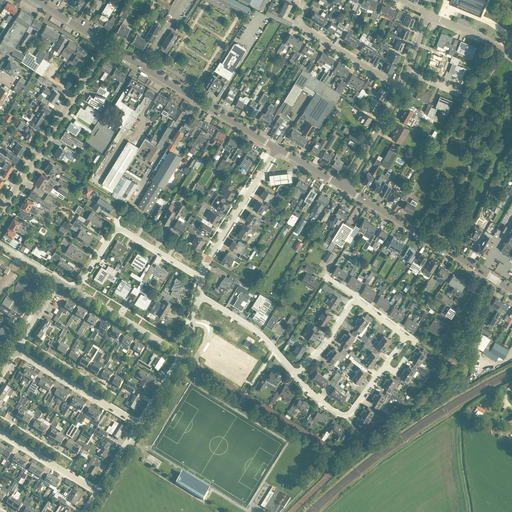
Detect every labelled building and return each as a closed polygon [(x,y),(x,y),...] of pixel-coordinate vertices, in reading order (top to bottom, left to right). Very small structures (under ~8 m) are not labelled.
[(67,0),(67,1),(67,2),(70,4),(71,3),(75,6),(75,7),(77,8),(78,8),(83,0),(67,0)] [(167,16),(173,5),(163,0),(161,0),(158,7),(163,9),(161,13),(167,16)] [(235,0),(218,0),(248,15),(251,8),(235,0)] [(366,8),(368,6),(370,0),(362,0),(360,5),(358,3),(355,9),(357,10),(358,11),(360,5),(366,8)] [(375,0),(374,0),(370,0),(368,6),(366,8),(374,10),(378,2),(375,1),(375,0)] [(449,0),(449,1),(459,5),(480,14),(481,12),(483,8),(485,0),(449,0)] [(97,21),(104,25),(108,18),(115,6),(115,7),(117,5),(110,1),(109,3),(108,2),(101,13),(102,13),(97,21)] [(286,1),(282,7),(289,10),(292,4),(286,1)] [(5,15),(8,9),(14,13),(17,8),(7,2),(3,9),(1,13),(5,15)] [(123,4),(117,13),(122,15),(127,6),(123,4)] [(379,12),(385,15),(389,7),(386,5),(385,6),(383,5),(380,10),(379,12)] [(286,16),(289,10),(282,7),(279,13),(286,16)] [(313,20),(316,22),(321,15),(317,13),(319,10),(316,9),(313,7),(310,13),(312,14),(310,18),(313,19),(313,20)] [(392,18),(395,11),(393,10),(393,9),(389,7),(385,15),(392,18)] [(336,9),(334,11),(342,17),(345,13),(336,8),(336,9)] [(25,16),(24,12),(20,10),(0,42),(0,51),(1,50),(9,55),(10,54),(14,48),(33,17),(30,15),(28,16),(26,20),(24,18),(25,16)] [(125,11),(115,27),(118,29),(116,32),(125,38),(130,28),(122,23),(123,21),(128,13),(125,11)] [(320,24),(322,25),(328,17),(329,14),(326,12),(326,13),(323,11),(321,15),(316,22),(315,23),(319,25),(320,24)] [(108,18),(104,25),(110,28),(116,18),(113,15),(110,19),(108,18)] [(403,22),(412,26),(415,18),(406,15),(403,22)] [(37,30),(42,23),(34,18),(18,43),(23,46),(31,33),(30,32),(32,29),(30,27),(31,25),(37,30)] [(408,35),(410,30),(400,26),(401,23),(394,20),(392,23),(398,26),(397,29),(401,31),(399,34),(404,36),(403,37),(407,38),(408,35)] [(145,39),(148,40),(151,42),(161,25),(155,21),(145,39)] [(329,30),(332,32),(337,25),(331,21),(327,28),(329,30)] [(344,27),(346,29),(350,23),(348,21),(345,25),(339,22),(337,25),(332,32),(336,35),(336,34),(339,36),(344,27)] [(345,41),(349,43),(354,34),(352,32),(353,30),(350,29),(353,25),(350,23),(346,29),(348,30),(346,32),(347,32),(343,39),(346,40),(345,41)] [(28,50),(25,55),(21,61),(35,70),(43,58),(49,50),(48,49),(59,33),(45,25),(41,32),(43,34),(41,38),(45,40),(35,55),(28,50)] [(361,38),(363,39),(369,30),(369,29),(367,33),(365,31),(361,38)] [(171,30),(162,45),(162,47),(162,49),(163,51),(165,51),(167,51),(169,49),(177,34),(171,30)] [(363,39),(365,41),(372,31),(369,30),(363,39)] [(437,45),(437,46),(443,48),(445,45),(450,48),(448,54),(452,55),(454,51),(456,46),(450,43),(452,37),(442,33),(440,39),(439,38),(436,45),(437,45)] [(67,38),(68,38),(62,34),(61,34),(60,36),(58,35),(49,50),(43,58),(48,61),(49,61),(54,53),(57,55),(67,39),(68,38),(67,38)] [(143,49),(148,40),(145,39),(137,34),(132,42),(143,49)] [(290,44),(292,45),(297,38),(291,34),(285,43),(288,46),(290,44)] [(355,34),(354,34),(349,43),(352,45),(353,45),(355,46),(360,39),(354,36),(355,34)] [(297,38),(292,45),(294,47),(293,48),(297,51),(302,42),(297,38)] [(404,42),(394,38),(393,41),(396,43),(395,47),(401,50),(404,42)] [(69,39),(67,39),(57,55),(65,61),(76,44),(76,43),(69,39)] [(373,41),(370,46),(365,54),(369,56),(369,55),(372,57),(375,51),(378,53),(381,47),(382,43),(379,42),(378,44),(373,41)] [(476,47),(461,41),(457,51),(472,57),(476,47)] [(362,51),(365,54),(370,46),(364,42),(360,49),(362,51)] [(212,73),(204,86),(210,90),(211,88),(215,90),(214,92),(220,96),(228,83),(223,80),(225,77),(229,79),(246,51),(246,48),(237,43),(234,43),(222,63),(220,61),(214,70),(219,73),(217,76),(212,73)] [(73,62),(82,48),(77,44),(73,52),(75,54),(71,60),(73,62)] [(305,54),(307,55),(312,48),(306,44),(300,53),(304,55),(305,54)] [(10,54),(14,57),(21,61),(25,55),(14,48),(10,54)] [(82,48),(73,62),(76,63),(77,61),(80,62),(87,51),(82,48)] [(318,51),(312,48),(307,55),(310,57),(309,58),(312,60),(318,51)] [(386,57),(396,62),(396,61),(398,62),(400,57),(398,57),(399,54),(389,50),(386,57)] [(292,62),(293,60),(298,53),(295,51),(289,61),(292,62)] [(451,59),(452,55),(448,54),(440,51),(438,56),(434,54),(432,58),(433,58),(432,60),(431,60),(429,64),(441,69),(442,66),(440,65),(443,56),(451,59)] [(322,66),(324,63),(328,56),(322,52),(317,61),(319,62),(319,63),(319,64),(322,66)] [(294,64),(300,55),(298,53),(293,60),(292,62),(294,64)] [(9,55),(7,60),(9,61),(5,67),(8,69),(8,70),(9,71),(8,72),(11,74),(12,73),(13,73),(14,73),(15,73),(17,70),(16,69),(18,66),(11,61),(14,57),(10,54),(9,55)] [(326,72),(334,60),(328,56),(324,63),(322,65),(326,68),(324,70),(326,72)] [(452,63),(449,72),(453,73),(454,73),(454,74),(457,76),(458,77),(458,76),(462,78),(464,71),(459,69),(460,66),(457,65),(460,59),(457,57),(456,57),(453,64),(452,63)] [(35,70),(41,74),(49,61),(48,61),(43,58),(35,70)] [(395,65),(393,64),(392,63),(392,64),(384,60),(380,70),(388,73),(389,71),(392,72),(393,69),(394,69),(396,66),(395,65)] [(105,78),(113,66),(105,61),(101,68),(105,71),(101,78),(103,80),(105,78)] [(304,70),(307,72),(309,69),(313,63),(310,61),(304,70)] [(337,72),(339,73),(344,66),(338,62),(331,73),(335,75),(337,72)] [(316,64),(313,63),(309,69),(307,72),(310,74),(316,64)] [(297,66),(290,78),(295,81),(303,69),(300,67),(297,66)] [(349,69),(344,66),(339,73),(342,75),(339,78),(342,80),(344,77),(345,77),(346,75),(345,75),(349,69)] [(123,78),(126,74),(116,68),(112,75),(115,77),(114,79),(116,80),(113,83),(114,84),(112,88),(110,90),(116,94),(120,87),(123,82),(124,82),(125,79),(123,78)] [(295,81),(284,100),(292,105),(303,88),(307,91),(306,91),(307,92),(309,93),(310,93),(314,95),(313,95),(314,95),(316,92),(309,88),(316,77),(310,74),(307,72),(304,70),(303,69),(295,81)] [(241,90),(245,85),(249,77),(246,74),(237,88),(241,90)] [(353,74),(347,83),(348,84),(350,85),(351,83),(354,85),(358,77),(353,74)] [(52,81),(45,76),(44,78),(40,75),(38,78),(50,86),(53,82),(52,82),(52,81)] [(121,128),(142,93),(141,92),(145,86),(142,84),(137,80),(132,78),(131,77),(128,82),(127,84),(128,84),(125,89),(124,89),(115,104),(125,111),(116,125),(121,128)] [(309,88),(316,92),(335,104),(336,104),(342,94),(341,94),(338,92),(335,90),(326,84),(323,82),(320,80),(316,77),(309,88)] [(358,77),(354,85),(356,87),(355,88),(358,90),(364,81),(358,77)] [(109,80),(106,78),(105,78),(103,80),(100,86),(97,90),(97,91),(102,94),(106,97),(110,91),(104,88),(109,80)] [(365,90),(371,81),(368,80),(362,88),(365,90)] [(344,83),(341,81),(335,90),(338,92),(344,83)] [(338,92),(341,94),(346,84),(344,83),(338,92)] [(1,86),(0,87),(0,91),(5,95),(10,88),(5,85),(3,87),(1,86)] [(373,92),(383,98),(387,91),(377,85),(373,92)] [(44,86),(43,89),(57,98),(60,93),(52,88),(51,90),(44,86)] [(137,126),(132,123),(139,112),(142,114),(153,96),(155,92),(154,91),(149,88),(148,88),(148,87),(143,94),(142,93),(121,128),(120,129),(128,134),(132,132),(133,133),(137,126)] [(417,94),(416,96),(421,98),(420,100),(427,103),(432,92),(428,90),(427,92),(423,90),(424,90),(423,89),(423,90),(420,88),(417,94)] [(36,98),(46,104),(49,100),(54,102),(57,98),(43,89),(41,91),(44,93),(43,94),(40,93),(36,98)] [(225,98),(231,102),(236,93),(233,92),(233,91),(230,89),(225,98)] [(353,102),(360,92),(357,91),(352,98),(347,95),(346,97),(353,102)] [(250,104),(246,111),(253,116),(256,112),(258,113),(260,110),(263,104),(263,105),(267,100),(266,99),(269,95),(264,92),(261,96),(258,101),(256,103),(252,100),(250,104)] [(319,127),(335,104),(316,92),(314,95),(301,116),(308,120),(316,125),(319,127)] [(88,101),(94,105),(93,105),(93,106),(94,106),(94,107),(95,107),(96,106),(101,109),(105,104),(101,102),(104,97),(95,95),(94,97),(90,94),(87,98),(89,99),(88,101)] [(157,106),(159,103),(163,96),(158,94),(154,101),(156,102),(154,105),(153,104),(151,108),(155,110),(157,106)] [(437,103),(435,106),(437,107),(438,107),(438,108),(447,111),(448,112),(453,101),(441,95),(437,102),(437,103)] [(160,112),(168,99),(163,96),(159,103),(157,106),(159,108),(158,110),(160,112)] [(240,96),(235,105),(241,108),(244,102),(247,104),(250,98),(247,96),(245,99),(240,96)] [(369,105),(376,110),(377,109),(377,110),(379,107),(378,106),(380,102),(372,97),(370,100),(371,101),(369,105)] [(38,108),(30,103),(25,100),(23,102),(32,108),(36,111),(38,108)] [(32,100),(30,103),(38,108),(39,109),(46,113),(47,114),(50,109),(43,105),(41,107),(35,103),(36,102),(32,100)] [(167,114),(173,103),(168,100),(161,111),(161,113),(163,114),(162,116),(162,117),(159,121),(161,122),(167,114)] [(287,115),(292,105),(284,100),(276,113),(280,115),(277,119),(280,121),(276,127),(273,126),(272,128),(275,129),(274,130),(278,133),(279,132),(281,133),(290,118),(287,115)] [(266,118),(263,122),(265,123),(265,122),(268,124),(274,115),(272,114),(278,103),(276,101),(274,104),(268,115),(267,114),(265,118),(266,118)] [(261,121),(263,122),(266,118),(265,118),(267,114),(268,115),(274,104),(271,102),(268,106),(269,107),(265,113),(263,112),(258,119),(261,120),(261,121)] [(171,118),(179,106),(173,103),(167,114),(168,115),(167,116),(171,118)] [(429,103),(424,113),(427,115),(431,106),(432,104),(429,103)] [(77,106),(80,108),(76,113),(77,113),(87,120),(87,119),(91,122),(94,117),(99,120),(103,114),(88,104),(85,109),(80,106),(80,108),(77,106)] [(179,121),(185,110),(179,106),(171,121),(170,120),(168,124),(171,126),(176,118),(179,121)] [(431,106),(427,115),(432,118),(436,108),(431,106)] [(421,110),(415,107),(413,111),(406,107),(399,118),(407,123),(411,125),(415,118),(414,117),(416,113),(418,114),(421,110)] [(43,118),(46,113),(39,109),(35,115),(39,117),(39,116),(43,118)] [(367,124),(372,117),(361,111),(357,118),(367,124)] [(12,116),(7,112),(6,114),(3,119),(7,121),(9,118),(11,119),(12,116)] [(31,119),(27,116),(23,113),(22,116),(27,120),(26,122),(37,129),(40,124),(39,123),(32,119),(31,119)] [(276,121),(273,126),(276,127),(280,121),(277,119),(280,115),(276,113),(270,124),(273,119),(276,121)] [(35,115),(34,117),(32,119),(39,123),(43,118),(39,116),(39,117),(35,115)] [(191,134),(200,119),(195,116),(190,125),(182,138),(186,141),(191,134)] [(67,128),(73,132),(76,134),(80,128),(81,128),(82,126),(85,128),(84,130),(90,133),(92,130),(76,119),(73,123),(71,121),(67,128)] [(200,119),(191,134),(193,135),(198,127),(199,128),(204,121),(200,119)] [(316,125),(308,120),(301,131),(309,136),(316,125)] [(204,121),(200,128),(203,129),(197,139),(196,139),(192,145),(193,145),(189,151),(193,153),(199,144),(210,125),(204,121)] [(17,127),(23,131),(31,136),(34,132),(32,131),(33,130),(24,125),(25,124),(21,122),(17,127)] [(174,151),(182,138),(190,125),(185,122),(183,125),(182,126),(179,129),(172,140),(167,137),(173,128),(168,125),(155,145),(144,138),(139,147),(136,152),(140,155),(146,146),(151,149),(145,158),(150,161),(158,147),(160,148),(166,139),(170,142),(167,147),(174,151)] [(410,129),(398,123),(394,131),(395,131),(393,134),(394,134),(392,138),(402,143),(410,129)] [(216,128),(210,125),(199,144),(202,146),(204,143),(203,143),(205,139),(207,138),(208,137),(210,138),(216,128)] [(303,147),(308,139),(292,129),(288,137),(303,147)] [(15,133),(26,140),(27,140),(29,141),(30,139),(31,139),(31,138),(31,137),(31,136),(23,131),(22,134),(17,130),(15,133)] [(217,138),(222,141),(226,135),(218,130),(211,142),(214,143),(217,138)] [(63,134),(60,138),(64,140),(63,142),(66,144),(67,143),(70,145),(72,142),(81,147),(84,143),(69,133),(66,136),(63,134)] [(356,143),(358,139),(349,134),(347,138),(356,143)] [(238,142),(230,137),(227,143),(231,146),(228,150),(228,149),(223,157),(216,168),(220,171),(238,142)] [(310,151),(316,155),(320,148),(318,147),(320,145),(322,146),(321,147),(323,149),(328,140),(324,137),(321,142),(317,140),(310,151)] [(328,140),(323,149),(325,150),(332,139),(330,137),(328,140)] [(460,145),(461,140),(455,140),(455,138),(451,137),(450,144),(460,145)] [(23,151),(26,147),(13,139),(10,143),(12,144),(23,151)] [(122,174),(123,173),(136,152),(139,147),(128,140),(102,183),(112,190),(113,189),(113,190),(123,175),(122,174)] [(226,165),(229,166),(231,162),(233,159),(234,160),(238,152),(241,154),(246,147),(240,143),(226,165)] [(10,147),(12,148),(10,150),(20,156),(21,155),(22,155),(24,152),(23,151),(12,144),(10,147)] [(68,158),(73,161),(78,153),(71,149),(69,152),(59,146),(55,153),(62,158),(64,154),(69,157),(68,158)] [(238,164),(247,170),(257,153),(249,148),(245,155),(244,155),(238,164)] [(390,148),(385,156),(393,160),(397,152),(390,148)] [(9,158),(16,162),(19,158),(6,150),(5,149),(3,153),(9,158)] [(163,189),(165,186),(182,156),(171,150),(138,206),(149,212),(151,208),(159,196),(163,189)] [(325,151),(321,157),(328,162),(330,158),(331,159),(335,153),(331,151),(330,154),(325,151)] [(336,153),(331,161),(333,162),(332,164),(339,169),(343,162),(339,159),(341,156),(336,153)] [(382,161),(381,164),(388,168),(391,164),(393,160),(385,156),(383,160),(382,161)] [(191,157),(186,165),(191,169),(196,160),(191,157)] [(213,157),(208,165),(213,168),(218,160),(213,157)] [(368,172),(362,182),(368,185),(372,178),(372,177),(379,167),(381,164),(382,161),(377,158),(374,164),(376,165),(371,173),(368,172)] [(50,161),(47,165),(55,171),(57,169),(58,169),(59,167),(50,161)] [(10,172),(13,166),(8,162),(7,163),(5,162),(2,167),(10,172)] [(1,174),(6,177),(10,172),(2,167),(0,166),(0,165),(0,168),(0,169),(0,168),(0,173),(1,174)] [(55,171),(47,165),(44,170),(54,176),(55,174),(54,173),(55,171)] [(177,173),(176,175),(176,178),(178,179),(184,168),(182,167),(179,172),(177,173)] [(291,171),(270,173),(271,183),(293,180),(291,171)] [(383,178),(384,178),(387,172),(385,175),(382,173),(378,180),(376,179),(371,188),(376,191),(383,178)] [(41,174),(39,178),(52,187),(54,184),(48,180),(49,179),(41,174)] [(138,184),(123,175),(113,190),(128,199),(138,184)] [(52,187),(39,178),(36,183),(43,188),(44,186),(50,191),(63,199),(65,195),(57,190),(52,187)] [(295,196),(303,182),(299,179),(295,186),(297,187),(292,195),(295,196)] [(404,193),(408,195),(415,182),(411,180),(404,193)] [(224,194),(231,198),(235,192),(231,189),(233,186),(226,182),(222,188),(226,191),(224,194)] [(304,192),(308,185),(303,182),(295,196),(289,206),(293,208),(298,199),(297,198),(302,190),(304,192)] [(379,193),(386,197),(392,187),(385,183),(379,193)] [(279,185),(276,190),(286,196),(291,188),(284,184),(279,185)] [(87,185),(81,193),(88,197),(93,189),(87,185)] [(57,190),(65,195),(65,196),(67,192),(59,187),(57,190)] [(312,188),(311,187),(303,199),(307,202),(305,206),(308,207),(318,191),(315,189),(314,189),(313,187),(312,188)] [(491,187),(484,201),(490,203),(496,189),(491,187)] [(395,188),(389,199),(394,202),(395,201),(396,202),(398,199),(399,199),(403,193),(395,188)] [(265,189),(261,196),(268,200),(270,196),(271,197),(274,194),(265,189)] [(56,208),(52,205),(38,196),(39,195),(32,190),(29,195),(53,211),(56,208)] [(310,213),(313,215),(325,195),(324,194),(324,193),(322,192),(321,193),(321,192),(316,199),(318,200),(310,213)] [(278,193),(276,196),(284,201),(286,198),(278,193)] [(214,205),(224,211),(228,204),(222,201),(224,198),(219,194),(217,197),(218,198),(214,205)] [(327,196),(325,195),(313,215),(316,217),(324,204),(326,205),(330,198),(329,198),(330,197),(328,196),(327,196)] [(165,200),(159,196),(151,208),(154,210),(151,214),(158,218),(162,210),(159,209),(160,207),(161,207),(161,206),(162,205),(165,200)] [(24,202),(38,211),(42,214),(45,215),(47,213),(36,206),(37,203),(34,201),(34,202),(27,197),(24,202)] [(96,203),(93,207),(98,211),(100,208),(102,209),(103,208),(109,212),(110,211),(111,212),(113,207),(112,207),(113,206),(100,197),(96,203)] [(337,202),(331,199),(322,214),(325,216),(330,209),(332,210),(337,202)] [(261,215),(264,209),(266,211),(269,207),(258,200),(254,207),(257,209),(255,211),(261,215)] [(403,208),(411,213),(415,206),(405,200),(403,203),(405,204),(403,208)] [(21,206),(28,211),(29,209),(37,214),(38,211),(24,202),(23,203),(22,203),(20,205),(20,206),(21,206)] [(169,208),(161,220),(164,222),(163,222),(164,222),(165,223),(168,224),(172,218),(173,219),(174,216),(176,218),(184,205),(181,203),(176,211),(172,209),(174,205),(171,204),(170,204),(168,207),(169,208)] [(79,204),(75,211),(80,213),(84,207),(79,204)] [(272,205),(269,209),(276,214),(279,210),(272,205)] [(332,228),(336,222),(344,207),(340,205),(335,212),(337,213),(336,216),(335,216),(329,226),(332,228)] [(349,210),(344,207),(336,222),(338,224),(343,216),(345,217),(349,210)] [(39,221),(20,209),(17,213),(30,222),(31,220),(37,224),(39,221)] [(209,217),(216,222),(217,220),(218,221),(219,220),(218,219),(220,215),(210,209),(208,212),(211,214),(209,217)] [(84,223),(89,226),(92,222),(99,226),(103,220),(102,219),(101,218),(101,219),(97,216),(98,214),(92,210),(87,219),(85,222),(84,223)] [(255,225),(257,221),(260,223),(262,219),(251,212),(246,219),(255,225)] [(201,230),(208,235),(211,231),(210,230),(212,227),(206,224),(208,221),(196,213),(194,217),(203,223),(202,224),(203,225),(201,230)] [(79,214),(75,220),(81,224),(83,221),(85,222),(87,219),(79,214)] [(288,223),(287,222),(284,226),(292,231),(295,227),(294,226),(299,218),(294,214),(288,223)] [(178,219),(173,227),(181,232),(186,225),(189,226),(194,217),(191,215),(187,221),(185,220),(184,222),(178,219)] [(284,226),(287,222),(287,221),(282,217),(278,223),(284,226)] [(14,218),(11,222),(26,231),(27,228),(20,224),(21,222),(14,218)] [(302,218),(294,231),(299,234),(307,221),(302,218)] [(353,229),(346,240),(350,243),(358,230),(364,233),(370,223),(370,222),(370,221),(368,220),(367,220),(364,219),(359,228),(355,225),(354,227),(353,229)] [(481,232),(482,228),(485,223),(482,221),(479,226),(478,228),(474,226),(469,235),(473,237),(474,237),(476,238),(477,236),(478,236),(481,232)] [(26,231),(11,222),(9,227),(16,231),(17,229),(24,234),(26,231)] [(333,239),(331,241),(332,242),(333,241),(342,246),(346,240),(353,229),(354,227),(346,222),(345,224),(343,222),(333,239)] [(364,233),(362,236),(368,239),(363,248),(366,250),(368,248),(370,244),(373,239),(375,235),(372,233),(376,226),(374,225),(374,224),(374,223),(372,222),(371,222),(371,223),(370,223),(364,233)] [(257,229),(253,226),(251,228),(244,224),(242,227),(243,227),(239,234),(241,235),(240,238),(247,242),(250,238),(247,236),(249,232),(254,235),(257,229)] [(42,226),(39,231),(45,235),(48,230),(42,226)] [(5,233),(27,247),(30,241),(23,237),(22,240),(14,235),(16,233),(8,227),(5,233)] [(81,229),(76,239),(79,241),(80,239),(85,242),(85,243),(86,243),(88,244),(92,237),(84,232),(85,231),(81,229)] [(373,239),(370,244),(374,247),(378,241),(382,243),(384,239),(387,233),(381,229),(375,240),(373,239)] [(482,255),(482,254),(483,254),(492,237),(493,235),(488,232),(487,234),(484,233),(475,249),(474,251),(482,255)] [(195,238),(192,242),(201,247),(205,240),(194,233),(192,236),(195,238)] [(511,233),(503,249),(511,254),(511,233)] [(64,237),(61,242),(67,245),(70,241),(64,237)] [(391,252),(398,240),(393,237),(390,242),(387,241),(383,247),(391,252)] [(237,243),(233,240),(229,246),(238,252),(244,243),(239,241),(237,243)] [(299,240),(294,249),(298,251),(303,243),(299,240)] [(398,240),(391,252),(398,256),(402,250),(400,248),(403,243),(398,240)] [(121,257),(127,247),(117,241),(112,250),(121,257)] [(50,259),(51,257),(52,255),(36,245),(35,248),(34,248),(32,252),(41,257),(41,256),(47,259),(48,257),(50,258),(50,259)] [(76,249),(70,245),(65,253),(78,261),(79,258),(80,258),(82,255),(81,255),(82,253),(76,249)] [(415,255),(413,254),(416,250),(409,246),(404,255),(408,258),(407,260),(411,263),(415,255)] [(342,253),(349,257),(351,252),(344,248),(342,253)] [(225,263),(224,265),(231,270),(234,266),(230,264),(233,259),(234,260),(235,258),(239,260),(240,258),(230,251),(228,254),(226,253),(222,261),(225,263)] [(323,260),(328,263),(333,254),(329,251),(323,260)] [(59,262),(57,266),(65,271),(65,270),(70,273),(70,272),(71,273),(74,268),(73,268),(75,264),(70,261),(68,263),(61,259),(63,257),(54,252),(52,255),(51,257),(59,262)] [(247,256),(241,253),(239,256),(247,261),(251,256),(248,254),(247,256)] [(421,266),(427,257),(421,253),(415,263),(413,262),(408,270),(413,273),(418,264),(421,266)] [(136,256),(132,264),(141,270),(148,259),(140,255),(139,257),(136,256)] [(429,276),(437,263),(432,260),(429,264),(429,263),(426,268),(424,267),(420,273),(423,275),(424,273),(429,276)] [(0,284),(28,302),(31,297),(33,298),(40,288),(38,286),(21,276),(21,277),(9,269),(7,271),(5,270),(6,267),(4,266),(2,264),(0,267),(0,284)] [(314,269),(307,264),(304,268),(312,273),(314,269)] [(109,265),(106,270),(101,267),(94,278),(102,283),(106,277),(105,276),(107,273),(109,274),(110,272),(114,275),(117,270),(120,272),(122,269),(116,266),(115,269),(109,265)] [(149,269),(144,276),(141,281),(144,283),(151,272),(164,280),(169,272),(156,265),(155,267),(151,265),(152,265),(151,265),(149,269)] [(337,266),(332,273),(338,276),(342,269),(337,266)] [(436,275),(443,280),(449,271),(441,266),(436,275)] [(342,269),(338,276),(343,279),(349,270),(343,267),(342,269)] [(379,276),(372,271),(369,275),(367,279),(370,280),(373,275),(378,277),(379,276)] [(311,277),(312,276),(307,273),(302,281),(307,284),(307,283),(314,287),(318,281),(311,277)] [(451,291),(463,299),(468,292),(462,288),(466,283),(453,274),(448,282),(454,285),(451,291)] [(229,278),(227,277),(225,280),(223,279),(217,288),(215,287),(212,292),(221,297),(223,293),(225,294),(228,290),(226,289),(228,286),(232,288),(236,282),(239,284),(241,281),(231,275),(229,278)] [(347,282),(352,285),(357,278),(352,275),(347,282)] [(175,282),(171,289),(173,290),(171,293),(180,298),(180,299),(182,290),(181,289),(182,286),(183,287),(185,282),(183,282),(183,281),(179,278),(177,282),(175,282)] [(352,285),(358,289),(362,282),(357,278),(352,285)] [(122,279),(117,289),(119,290),(117,292),(125,297),(129,290),(124,287),(127,282),(122,279)] [(429,280),(424,288),(429,292),(434,284),(429,280)] [(144,283),(141,281),(134,293),(137,295),(140,290),(144,283)] [(324,283),(324,284),(322,286),(333,293),(335,290),(324,283)] [(247,302),(251,295),(249,293),(250,291),(239,284),(235,290),(236,290),(236,289),(240,292),(238,295),(237,296),(238,296),(233,305),(242,310),(244,306),(241,303),(243,299),(247,302)] [(366,284),(361,293),(366,296),(370,289),(372,287),(366,284)] [(370,289),(366,296),(371,299),(376,293),(370,289)] [(161,293),(170,299),(169,298),(171,295),(163,290),(161,293)] [(442,292),(438,298),(446,304),(450,306),(454,301),(442,292)] [(157,313),(163,317),(168,310),(169,310),(171,307),(170,306),(171,303),(172,303),(168,301),(170,299),(161,293),(164,295),(163,298),(165,300),(162,304),(156,300),(151,308),(154,310),(155,308),(159,310),(157,313)] [(260,293),(252,305),(258,309),(259,309),(258,311),(257,310),(257,311),(254,315),(257,316),(256,318),(260,321),(259,321),(263,324),(266,319),(262,317),(271,304),(266,300),(267,298),(260,293)] [(328,303),(335,308),(339,302),(340,303),(342,298),(334,293),(328,303)] [(141,294),(137,301),(139,302),(138,305),(145,309),(151,300),(147,297),(145,300),(143,299),(144,296),(141,294)] [(26,306),(23,304),(22,305),(18,302),(17,302),(17,301),(17,300),(9,295),(2,306),(12,312),(11,313),(15,315),(17,315),(21,318),(22,317),(25,313),(25,311),(24,311),(24,309),(25,309),(26,307),(26,306)] [(376,302),(381,305),(385,298),(380,295),(376,302)] [(494,305),(497,307),(498,308),(502,301),(496,297),(494,301),(491,299),(488,304),(493,307),(494,305)] [(381,305),(386,309),(390,302),(385,298),(381,305)] [(488,325),(492,328),(500,313),(503,314),(509,305),(502,301),(498,308),(497,307),(488,325)] [(72,313),(76,307),(69,303),(63,312),(66,314),(68,311),(72,313)] [(446,304),(440,313),(449,320),(451,317),(456,310),(450,306),(446,304)] [(389,313),(394,316),(399,309),(394,306),(389,313)] [(317,320),(325,325),(332,315),(327,313),(329,310),(323,307),(322,309),(323,310),(317,320)] [(394,316),(400,320),(404,313),(399,309),(394,316)] [(87,314),(80,310),(77,316),(76,316),(75,317),(73,316),(65,328),(68,331),(74,320),(77,322),(79,321),(81,318),(83,320),(87,314)] [(59,321),(63,313),(60,311),(54,321),(56,323),(61,326),(63,323),(59,321)] [(285,327),(276,322),(279,318),(272,314),(265,325),(266,326),(266,325),(269,327),(268,327),(269,328),(269,327),(272,328),(271,329),(280,335),(285,327)] [(291,314),(287,321),(291,323),(295,316),(291,314)] [(371,321),(373,318),(367,314),(364,317),(363,315),(360,318),(359,317),(357,320),(365,326),(369,320),(370,321),(371,321)] [(19,323),(9,317),(7,320),(10,322),(8,326),(15,329),(19,323)] [(89,322),(86,320),(76,335),(80,337),(87,327),(90,329),(92,326),(95,327),(99,321),(94,318),(94,319),(91,317),(89,322)] [(403,324),(408,327),(413,320),(407,317),(403,324)] [(451,327),(435,317),(428,328),(444,338),(451,327)] [(365,326),(357,320),(355,322),(357,323),(355,326),(361,331),(365,326)] [(413,331),(418,323),(413,320),(408,327),(407,329),(408,329),(411,331),(412,329),(413,331)] [(51,325),(45,321),(41,326),(52,333),(54,330),(49,327),(51,325)] [(318,327),(311,322),(303,335),(314,342),(320,332),(316,330),(318,327)] [(106,334),(110,328),(103,323),(98,331),(96,329),(90,338),(92,339),(93,340),(94,338),(95,338),(98,334),(101,335),(103,332),(106,334)] [(385,327),(379,323),(375,328),(380,332),(385,327)] [(41,326),(38,332),(44,335),(46,333),(50,335),(52,333),(41,326)] [(482,326),(480,333),(487,337),(491,331),(482,326)] [(8,341),(11,335),(3,330),(0,334),(0,335),(2,337),(1,339),(4,341),(5,339),(6,340),(7,341),(7,340),(8,341)] [(118,341),(122,335),(115,330),(112,335),(112,334),(110,338),(107,336),(102,345),(105,347),(109,341),(112,343),(114,339),(118,341)] [(41,341),(44,335),(38,332),(35,337),(41,341)] [(345,333),(343,336),(350,341),(354,336),(349,332),(347,335),(345,333)] [(483,351),(485,347),(490,339),(481,334),(478,348),(483,351)] [(380,340),(387,346),(389,343),(390,344),(392,341),(384,335),(380,340)] [(343,340),(341,343),(346,346),(350,341),(343,336),(341,338),(343,340)] [(56,343),(53,348),(55,350),(59,343),(61,342),(64,337),(63,339),(60,338),(57,343),(56,343)] [(133,342),(126,337),(121,345),(119,343),(113,353),(116,354),(120,347),(128,352),(130,348),(129,348),(131,345),(132,345),(133,343),(133,342)] [(491,338),(485,347),(490,350),(495,341),(491,338)] [(367,340),(365,342),(377,351),(379,349),(384,352),(386,349),(385,349),(387,346),(380,340),(376,346),(367,340)] [(297,345),(292,352),(300,357),(304,349),(303,349),(305,346),(298,341),(296,344),(297,345)] [(503,358),(509,349),(495,341),(490,350),(503,358)] [(375,354),(377,351),(365,342),(363,344),(372,351),(368,357),(375,362),(377,359),(378,360),(380,357),(375,354)] [(75,343),(71,350),(73,352),(69,358),(76,362),(78,360),(79,361),(82,356),(77,353),(79,350),(76,348),(78,345),(75,343)] [(62,344),(58,351),(65,356),(69,349),(62,344)] [(144,349),(138,344),(134,351),(140,355),(144,349)] [(89,345),(84,353),(87,354),(80,365),(87,369),(93,360),(87,356),(92,347),(89,345)] [(340,352),(335,348),(333,351),(331,350),(329,352),(340,360),(344,355),(345,356),(348,353),(342,349),(340,352)] [(416,351),(414,354),(423,360),(426,355),(429,357),(431,353),(423,349),(422,351),(419,349),(417,353),(416,351)] [(340,360),(329,352),(327,355),(329,356),(327,359),(333,364),(335,361),(338,363),(340,360)] [(93,369),(91,371),(94,373),(93,374),(97,376),(98,375),(101,370),(102,369),(98,366),(100,363),(102,360),(102,359),(101,358),(103,356),(102,355),(99,353),(93,362),(96,364),(95,365),(93,369)] [(423,360),(414,354),(412,357),(414,358),(412,361),(419,365),(421,362),(424,364),(426,361),(423,360)] [(150,365),(149,366),(152,368),(153,369),(158,372),(165,362),(162,360),(161,359),(161,360),(158,358),(157,357),(154,362),(152,361),(150,365)] [(368,357),(364,362),(372,368),(374,366),(373,365),(375,362),(368,357)] [(442,360),(439,358),(433,366),(436,368),(442,360)] [(139,361),(137,364),(146,369),(148,367),(142,363),(139,361)] [(106,371),(102,378),(109,382),(113,376),(112,375),(114,372),(109,369),(111,365),(108,363),(104,369),(107,370),(106,372),(106,371)] [(123,363),(117,372),(119,374),(125,364),(123,363)] [(416,370),(417,371),(418,368),(413,365),(412,367),(409,365),(407,369),(405,367),(404,370),(412,376),(416,370)] [(360,367),(356,373),(363,378),(365,375),(366,376),(368,373),(360,367)] [(427,374),(424,371),(418,368),(417,371),(429,378),(431,376),(427,374)] [(26,383),(32,373),(30,372),(31,371),(28,369),(27,370),(22,377),(19,375),(17,379),(20,381),(23,377),(25,378),(23,382),(26,383)] [(314,374),(315,374),(311,379),(314,381),(317,383),(323,375),(320,373),(320,372),(317,369),(314,374)] [(412,376),(404,370),(400,376),(409,381),(412,376)] [(151,382),(153,384),(156,380),(141,371),(137,379),(142,382),(139,387),(141,388),(139,392),(144,395),(144,394),(143,394),(145,390),(145,391),(146,390),(145,390),(151,382)] [(274,391),(279,384),(277,383),(280,377),(271,371),(268,376),(265,374),(256,389),(261,392),(263,389),(265,390),(267,387),(274,391)] [(38,376),(32,373),(26,383),(29,385),(31,381),(33,383),(38,376)] [(363,378),(356,373),(352,379),(360,384),(362,382),(361,381),(363,378)] [(113,385),(119,389),(124,382),(120,380),(122,377),(119,375),(113,385)] [(328,379),(323,375),(317,383),(320,385),(320,386),(322,388),(328,379)] [(387,378),(385,381),(397,388),(400,383),(397,381),(398,381),(391,376),(389,379),(387,378)] [(41,393),(48,382),(43,379),(39,386),(41,388),(39,391),(41,393)] [(357,386),(349,380),(347,383),(355,388),(357,386)] [(384,384),(382,387),(384,388),(388,390),(390,392),(392,389),(394,390),(395,391),(396,391),(398,389),(397,388),(385,381),(384,383),(384,384)] [(54,386),(48,382),(41,393),(45,395),(47,391),(49,393),(54,386)] [(336,399),(341,391),(344,388),(337,383),(334,386),(335,387),(329,395),(332,397),(333,397),(336,399)] [(288,402),(294,392),(288,388),(289,387),(285,384),(283,388),(280,387),(271,402),(274,404),(278,397),(280,394),(285,397),(283,399),(288,402)] [(127,385),(125,389),(133,394),(135,390),(127,385)] [(11,398),(14,393),(11,390),(4,386),(1,392),(7,396),(11,398)] [(60,399),(64,392),(59,389),(55,396),(57,397),(55,401),(58,402),(60,399)] [(345,394),(341,391),(336,399),(338,401),(340,404),(344,399),(347,401),(347,400),(349,397),(350,395),(349,393),(348,392),(347,391),(347,390),(345,394)] [(376,393),(374,396),(383,402),(383,400),(386,396),(394,401),(395,398),(392,396),(386,393),(385,395),(379,391),(377,395),(376,393)] [(66,394),(64,392),(60,399),(66,402),(70,396),(69,396),(70,394),(67,393),(66,394)] [(19,403),(22,405),(27,397),(21,393),(20,395),(21,399),(18,403),(19,403)] [(143,399),(134,394),(133,397),(134,398),(128,407),(134,411),(138,404),(139,405),(143,399)] [(51,395),(47,402),(44,407),(51,412),(52,410),(48,408),(55,397),(51,395)] [(374,400),(372,403),(379,407),(383,402),(374,396),(372,399),(374,400)] [(30,399),(27,397),(22,405),(21,406),(24,407),(30,399)] [(76,398),(75,399),(71,406),(74,407),(72,411),(74,412),(80,402),(79,401),(79,400),(76,398)] [(305,403),(301,400),(299,399),(297,402),(295,400),(287,413),(290,415),(295,408),(296,409),(297,406),(305,411),(308,407),(309,406),(310,404),(306,402),(305,403)] [(82,403),(80,402),(74,412),(77,414),(79,411),(81,412),(86,405),(85,405),(86,404),(83,402),(82,403)] [(65,409),(60,417),(63,419),(70,407),(67,406),(65,409)] [(364,409),(362,411),(371,417),(375,411),(368,407),(366,410),(364,409)] [(388,416),(395,410),(392,408),(389,413),(383,410),(382,412),(388,416)] [(90,422),(96,412),(91,409),(87,415),(84,414),(83,415),(78,423),(79,421),(82,423),(85,419),(90,422)] [(29,411),(26,415),(22,422),(29,425),(34,416),(36,417),(39,412),(37,410),(34,415),(32,414),(29,411)] [(21,411),(17,418),(22,422),(26,415),(21,411)] [(324,424),(329,416),(325,414),(324,415),(318,411),(316,414),(313,412),(308,419),(312,421),(314,418),(324,424)] [(371,417),(362,411),(361,414),(363,415),(359,421),(364,423),(365,421),(368,422),(370,419),(373,422),(375,419),(371,417)] [(101,416),(102,415),(96,412),(90,422),(98,427),(104,418),(101,416)] [(383,417),(378,421),(380,422),(388,416),(382,412),(380,415),(383,417)] [(104,426),(108,419),(111,420),(114,417),(108,413),(101,425),(104,426)] [(53,427),(56,423),(59,418),(56,416),(50,425),(45,422),(39,432),(45,435),(50,426),(53,428),(53,427)] [(37,421),(33,428),(39,432),(45,422),(41,419),(40,421),(38,420),(37,421)] [(327,430),(322,438),(324,440),(326,438),(330,432),(331,433),(332,430),(337,433),(335,437),(340,440),(341,440),(342,441),(343,440),(345,436),(345,435),(344,434),(343,434),(344,432),(343,428),(338,424),(333,425),(333,426),(330,425),(327,430)] [(69,437),(75,426),(73,425),(66,435),(69,437)] [(125,429),(119,425),(112,436),(118,440),(125,429)] [(79,428),(75,426),(69,437),(72,439),(79,428)] [(505,436),(497,426),(492,430),(498,438),(499,437),(502,440),(504,438),(510,445),(511,443),(511,440),(510,438),(511,437),(510,437),(508,434),(505,436)] [(101,429),(99,433),(104,436),(106,438),(109,434),(101,429)] [(51,441),(54,442),(59,435),(53,431),(49,438),(52,440),(51,441)] [(110,441),(104,437),(104,436),(99,433),(96,431),(93,435),(102,440),(98,446),(103,449),(99,455),(104,459),(111,447),(108,445),(110,441)] [(55,442),(61,445),(65,438),(59,435),(54,442),(54,443),(55,443),(55,442)] [(70,441),(66,448),(71,451),(75,445),(70,441)] [(77,442),(75,445),(71,451),(77,455),(80,450),(83,452),(83,451),(84,450),(86,446),(87,445),(84,443),(83,445),(77,442)] [(13,453),(7,449),(1,458),(6,461),(3,467),(6,468),(9,463),(7,462),(8,459),(9,460),(13,453)] [(87,453),(84,451),(81,456),(86,459),(89,454),(87,453)] [(16,469),(22,459),(17,455),(13,462),(12,464),(14,465),(13,467),(16,469)] [(25,468),(29,463),(22,459),(16,469),(22,472),(19,477),(22,478),(25,473),(27,470),(25,468)] [(97,470),(100,465),(92,460),(84,472),(88,474),(95,478),(99,471),(97,470)] [(12,465),(9,463),(6,468),(2,474),(4,476),(8,470),(9,470),(12,465)] [(35,475),(39,469),(33,465),(29,472),(35,475)] [(45,472),(39,469),(35,475),(41,479),(45,472)] [(204,501),(207,495),(210,490),(183,474),(176,484),(204,501)] [(49,488),(51,485),(55,478),(49,475),(48,477),(45,476),(41,483),(38,489),(41,491),(44,485),(49,488)] [(61,482),(55,478),(51,485),(57,489),(61,482)] [(38,489),(41,483),(38,481),(33,491),(36,492),(38,489)] [(13,489),(10,494),(13,496),(19,485),(17,483),(13,489)] [(0,492),(0,500),(2,502),(4,499),(6,495),(7,496),(9,493),(8,491),(2,488),(2,489),(0,492)] [(66,500),(75,506),(81,496),(72,490),(66,500)] [(276,511),(280,507),(284,509),(290,498),(287,496),(277,490),(265,509),(269,511),(276,511)] [(51,496),(48,501),(51,503),(53,500),(54,498),(56,495),(57,493),(54,491),(51,496)] [(59,497),(56,495),(54,498),(57,499),(61,502),(65,504),(67,502),(60,497),(59,497)] [(11,498),(7,505),(13,508),(17,502),(19,498),(15,496),(15,497),(13,496),(11,498)] [(23,505),(17,502),(13,508),(19,511),(22,506),(25,507),(30,499),(27,498),(23,505)] [(33,501),(30,499),(25,507),(27,509),(25,511),(33,511),(34,511),(35,510),(32,508),(32,507),(30,506),(33,501)] [(45,511),(51,503),(48,501),(47,502),(48,502),(41,511),(45,511)] [(69,511),(68,511),(70,507),(65,504),(61,502),(60,505),(59,506),(64,509),(62,511),(61,511),(60,511),(69,511)]
